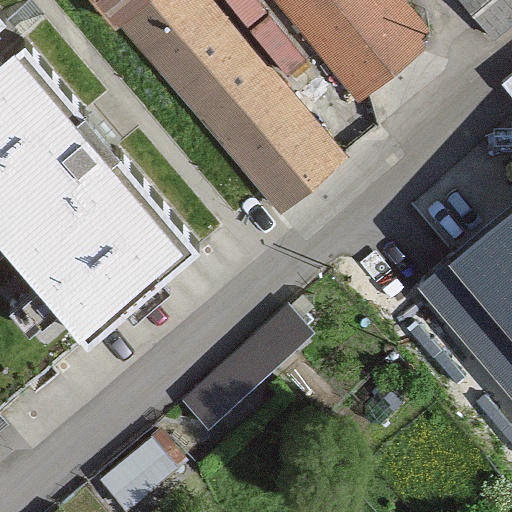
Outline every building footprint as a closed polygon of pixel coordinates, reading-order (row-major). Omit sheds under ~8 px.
[(102,0),(278,206),(344,151),(214,0),(102,0)] [(426,30),(402,0),(283,0),(352,87),(426,30)] [(511,14),(511,0),(459,0),(491,34),(511,14)] [(9,25),(0,32),(0,239),(76,329),(187,236),(9,25)] [(511,280),(511,224),(500,210),(380,312),(421,359),(511,280)] [(287,305),(186,396),(204,416),(305,325),(287,305)] [(153,431),(98,477),(124,508),(180,462),(153,431)]
